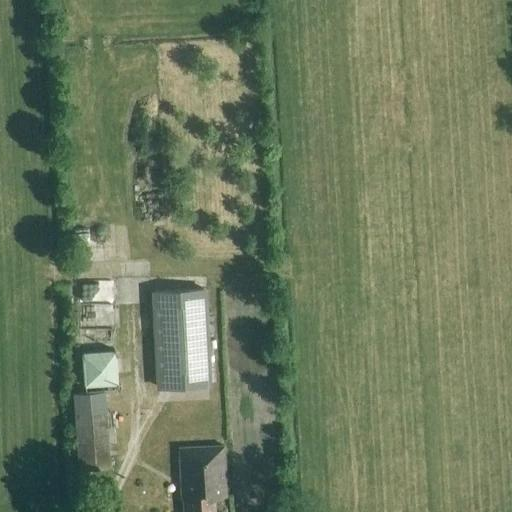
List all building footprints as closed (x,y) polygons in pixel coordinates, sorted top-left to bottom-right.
[(129,144),(132,192),(156,190),(153,143),(129,144)] [(102,249),(102,222),(75,222),(75,249),(102,249)] [(206,287),(151,290),(156,389),(211,386),(206,287)] [(118,318),(117,302),(80,304),(81,319),(118,318)] [(80,353),(83,388),(116,385),(114,351),(80,353)] [(110,467),(104,390),(71,393),(77,469),(110,467)] [(223,446),(179,448),(181,499),(183,499),(183,511),(214,511),(214,497),(226,496),(223,446)]
